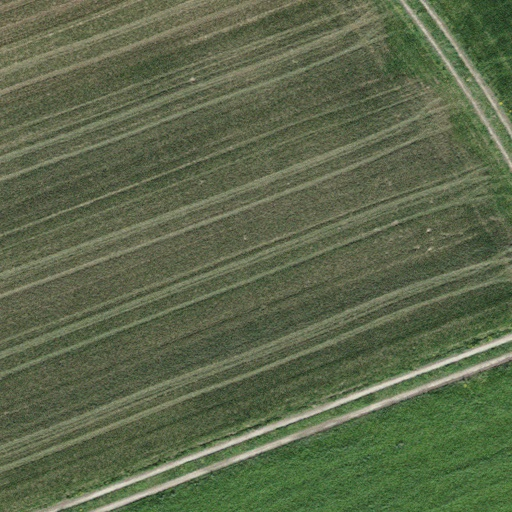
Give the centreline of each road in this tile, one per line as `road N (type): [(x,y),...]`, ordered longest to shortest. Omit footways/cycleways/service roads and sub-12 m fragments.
road 1 (track): [(511,336),(63,511)]
road 2 (track): [(413,0),(511,146)]
